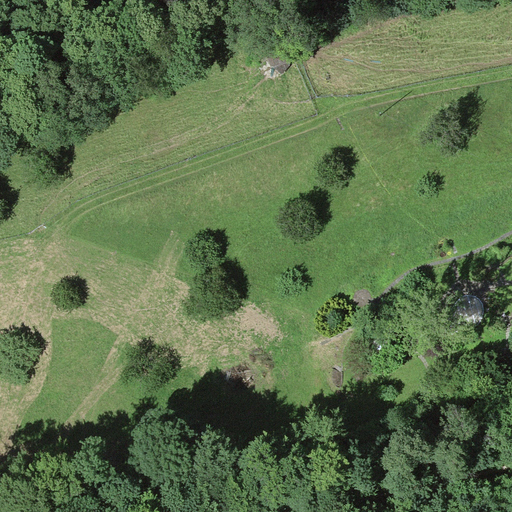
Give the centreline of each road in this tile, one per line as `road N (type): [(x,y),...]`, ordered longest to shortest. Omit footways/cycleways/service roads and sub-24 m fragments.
road 1 (track): [(511,69),(362,91),(309,108),(67,193),(50,220)]
road 2 (track): [(511,470),(355,511)]
